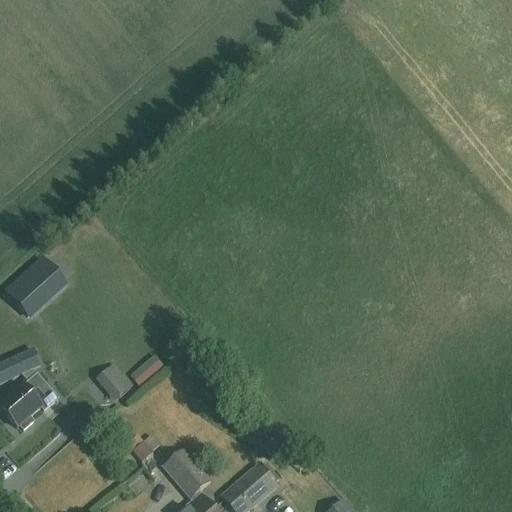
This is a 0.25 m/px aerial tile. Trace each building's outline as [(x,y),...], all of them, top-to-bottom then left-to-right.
[(44,262),(7,296),(27,318),(64,285),(44,262)] [(46,412),(59,401),(39,377),(26,388),(25,387),(1,408),(19,430),(43,409),(46,412)] [(159,448),(150,438),(143,445),(136,437),(131,441),(127,443),(128,444),(126,446),(141,465),(152,456),(151,455),(159,448)] [(213,511),(198,495),(211,483),(185,452),(167,468),(195,501),(182,511),(213,511)] [(233,511),(251,511),(280,487),(279,485),(284,481),(268,461),(262,466),(261,464),(237,484),(225,495),(222,498),(233,511)] [(353,511),(344,502),(331,511),(353,511)]
